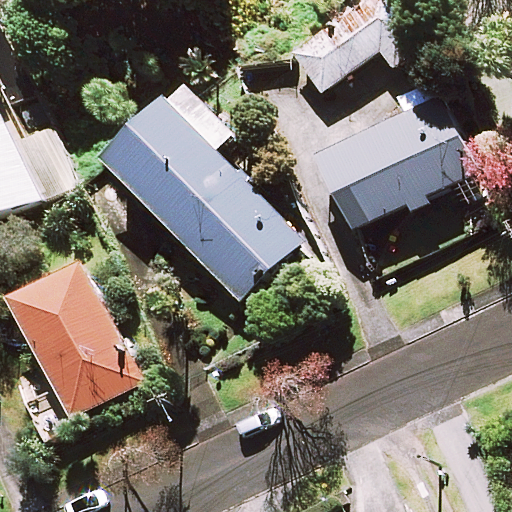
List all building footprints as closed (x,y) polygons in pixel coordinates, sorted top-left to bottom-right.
[(355,0),(330,17),(344,36),(305,63),(331,101),(390,60),(401,77),(435,54),(398,0),(397,0),(388,7),(382,0),(355,0)] [(27,154),(0,90),(0,227),(76,195),(53,143),(27,154)] [(331,174),(365,242),(419,216),(423,225),(444,215),(440,206),(490,182),(450,100),(418,115),(425,128),(331,174)] [(249,150),(204,102),(124,177),(250,311),(314,251),(233,164),(249,150)] [(31,310),(56,362),(21,378),(56,451),(90,435),(86,425),(157,391),(103,276),(31,310)]
